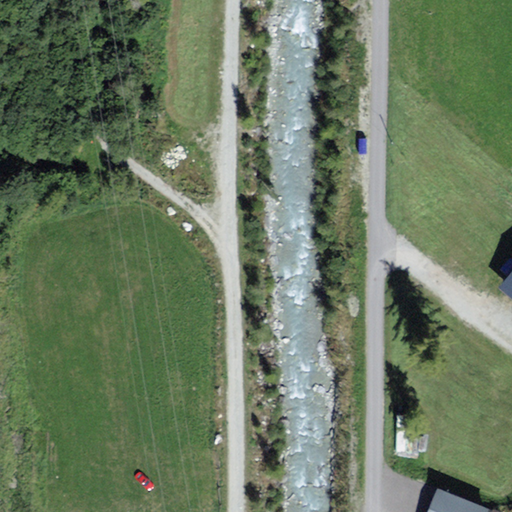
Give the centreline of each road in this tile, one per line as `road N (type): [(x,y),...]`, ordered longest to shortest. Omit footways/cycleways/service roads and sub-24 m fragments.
road 1 (track): [(232,0),(225,152),(235,511)]
road 2 (track): [(228,228),(203,218),(106,137),(92,105),(90,0)]
road 3 (track): [(376,242),(372,511)]
road 4 (track): [(380,0),(376,242)]
